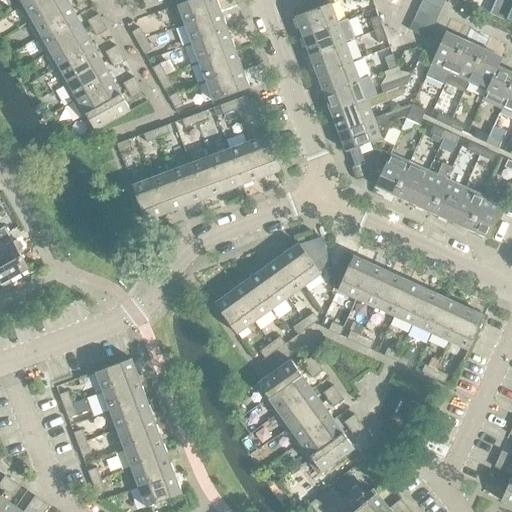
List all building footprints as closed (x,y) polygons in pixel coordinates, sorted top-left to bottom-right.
[(67,0),(30,0),(20,6),(29,22),(67,0)] [(67,0),(29,22),(38,37),(77,15),(67,0)] [(220,10),(216,0),(186,0),(176,4),(184,23),(220,10)] [(294,16),(301,36),(337,23),(328,0),(308,0),(309,3),(301,6),(304,12),(294,16)] [(421,0),(416,10),(436,19),(440,9),(421,0)] [(444,0),(420,0),(421,0),(440,9),(444,0)] [(511,24),(511,0),(494,0),(493,2),(507,9),(502,20),(511,24)] [(227,29),(220,10),(184,23),(191,42),(227,29)] [(416,10),(412,20),(431,29),(436,19),(416,10)] [(98,13),(87,20),(92,27),(102,21),(98,13)] [(86,31),(77,15),(38,37),(47,53),(86,31)] [(368,18),(372,30),(381,27),(377,15),(368,18)] [(431,29),(412,20),(407,29),(427,38),(431,29)] [(96,35),(107,29),(102,21),(92,27),(96,35)] [(301,36),(309,55),(344,42),(337,23),(301,36)] [(131,31),(137,42),(145,38),(139,27),(131,31)] [(385,39),(381,27),(372,30),(377,42),(385,39)] [(191,42),(198,62),(234,48),(227,29),(191,42)] [(94,47),(86,31),(47,53),(56,69),(94,47)] [(444,84),(449,73),(464,41),(444,32),(429,65),(430,65),(425,76),(444,84)] [(151,49),(145,38),(137,42),(144,53),(151,49)] [(462,93),(467,82),(482,49),(464,41),(449,73),(444,84),(462,93)] [(316,74),(351,61),(344,42),(309,55),(316,74)] [(109,59),(120,53),(115,45),(104,51),(109,59)] [(94,47),(56,69),(65,84),(103,63),(94,47)] [(241,67),(234,48),(198,62),(205,81),(241,67)] [(467,82),(485,90),(496,67),(501,57),(482,49),(467,82)] [(124,60),(120,53),(109,59),(113,66),(124,60)] [(383,57),(387,69),(396,66),(391,54),(383,57)] [(316,74),(323,93),(358,80),(351,61),(316,74)] [(112,78),(103,63),(65,84),(73,100),(112,78)] [(152,67),(158,78),(165,74),(159,63),(152,67)] [(401,78),(396,66),(387,69),(392,81),(383,84),(386,92),(397,88),(408,84),(411,74),(401,78)] [(248,87),(241,67),(205,81),(212,100),(248,87)] [(480,99),(499,108),(511,80),(511,73),(496,67),(485,90),(480,99)] [(172,85),(165,74),(158,78),(164,89),(172,85)] [(127,90),(138,84),(133,76),(122,82),(127,90)] [(121,94),(112,78),(73,100),(82,116),(121,94)] [(330,113),(366,100),(358,80),(323,93),(330,113)] [(511,80),(499,108),(511,113),(511,80)] [(142,91),(138,84),(127,90),(131,98),(142,91)] [(390,100),(401,96),(398,88),(387,92),(390,100)] [(168,96),(175,107),(182,103),(176,92),(168,96)] [(130,110),(121,94),(82,116),(91,132),(130,110)] [(243,96),(231,100),(234,109),(246,104),(243,96)] [(234,109),(231,100),(218,105),(222,113),(234,109)] [(330,113),(337,132),(373,119),(366,100),(330,113)] [(412,103),(408,111),(421,117),(424,109),(412,103)] [(207,119),(203,111),(191,115),(195,124),(207,119)] [(421,117),(408,111),(405,119),(417,124),(421,117)] [(449,126),(452,118),(439,112),(436,120),(449,126)] [(195,124),(191,115),(179,120),(182,128),(195,124)] [(337,132),(344,151),(380,138),(376,127),(388,122),(385,115),(373,119),(337,132)] [(465,124),(452,118),(449,126),(462,132),(465,124)] [(167,124),(154,129),(158,137),(170,133),(167,124)] [(443,139),(446,132),(433,126),(430,133),(443,139)] [(158,137),(154,129),(142,134),(146,142),(158,137)] [(472,137),(485,143),(488,135),(476,129),(472,137)] [(459,138),(446,132),(443,139),(456,145),(459,138)] [(246,142),(259,177),(279,170),(266,134),(246,142)] [(501,141),(488,135),(485,143),(498,149),(501,141)] [(116,143),(119,152),(131,147),(128,139),(116,143)] [(240,184),(259,177),(246,142),(227,149),(240,184)] [(466,149),(479,155),(482,148),(469,143),(466,149)] [(495,154),(482,148),(479,155),(492,161),(495,154)] [(208,156),(221,191),(240,184),(227,149),(208,156)] [(374,186),(393,195),(408,162),(389,154),(374,186)] [(202,198),(221,191),(208,156),(189,163),(202,198)] [(511,170),(511,161),(506,159),(503,166),(511,170)] [(393,195),(412,203),(427,171),(408,162),(393,195)] [(170,170),(183,206),(202,198),(189,163),(170,170)] [(412,203),(430,212),(445,179),(450,166),(442,163),(436,175),(427,171),(412,203)] [(359,164),(351,167),(355,179),(363,176),(359,164)] [(151,177),(164,213),(183,206),(170,170),(151,177)] [(131,184),(144,220),(164,213),(151,177),(131,184)] [(463,187),(445,179),(430,212),(448,220),(463,187)] [(501,205),(492,201),(498,188),(488,184),(483,196),(468,229),(486,237),(501,205)] [(448,220),(468,229),(483,196),(463,187),(448,220)] [(0,229),(0,262),(9,278),(27,268),(4,227),(0,229)] [(297,242),(280,254),(302,285),(320,273),(297,242)] [(280,254),(263,266),(286,297),(302,285),(280,254)] [(355,298),(371,264),(352,255),(336,290),(355,298)] [(0,283),(9,278),(0,262),(0,283)] [(389,272),(371,264),(355,298),(373,307),(389,272)] [(269,310),(286,297),(263,266),(247,278),(269,310)] [(389,272),(373,307),(392,315),(408,281),(389,272)] [(247,278),(230,290),(253,322),(269,310),(247,278)] [(410,324),(426,289),(408,281),(392,315),(410,324)] [(429,332),(445,298),(426,289),(410,324),(429,332)] [(213,303),(236,334),(253,322),(230,290),(213,303)] [(320,302),(328,306),(334,294),(326,290),(320,302)] [(447,341),(463,306),(445,298),(429,332),(447,341)] [(466,350),(482,315),(463,306),(447,341),(466,350)] [(316,320),(310,313),(300,320),(305,328),(316,320)] [(305,328),(300,320),(290,328),(295,335),(305,328)] [(329,322),(325,330),(338,336),(341,327),(329,322)] [(345,339),(356,344),(360,336),(348,331),(345,339)] [(371,342),(360,336),(356,344),(367,350),(371,342)] [(277,337),(267,344),(273,352),(283,344),(277,337)] [(273,352),(267,344),(257,352),(263,359),(273,352)] [(382,356),(394,361),(397,353),(386,348),(382,356)] [(409,359),(397,353),(394,361),(405,367),(409,359)] [(299,364),(305,371),(315,363),(310,356),(299,364)] [(130,359),(94,372),(102,392),(137,378),(130,359)] [(288,360),(259,381),(252,386),(263,401),(299,375),(288,360)] [(305,371),(310,378),(320,371),(315,363),(305,371)] [(419,373),(430,378),(434,370),(423,365),(419,373)] [(446,376),(434,370),(430,378),(442,384),(446,376)] [(309,390),(299,375),(263,401),(273,416),(309,390)] [(109,411),(144,398),(137,378),(102,392),(109,411)] [(321,393),(326,400),(336,393),(331,385),(321,393)] [(320,404),(309,390),(273,416),(284,430),(320,404)] [(58,394),(63,406),(71,403),(67,391),(58,394)] [(341,400),(336,393),(326,400),(331,407),(341,400)] [(151,417),(144,398),(109,411),(116,430),(151,417)] [(75,414),(71,403),(63,406),(67,418),(75,414)] [(330,419),(320,404),(284,430),(294,445),(330,419)] [(342,422),(347,429),(357,422),(352,415),(342,422)] [(123,449),(159,436),(151,417),(116,430),(123,449)] [(294,445),(305,460),(341,434),(330,419),(294,445)] [(362,429),(357,422),(347,429),(352,437),(362,429)] [(72,432),(77,444),(85,441),(81,429),(72,432)] [(352,449),(341,434),(305,460),(316,475),(352,449)] [(159,436),(123,449),(130,468),(166,455),(159,436)] [(90,453),(85,441),(77,444),(81,456),(90,453)] [(500,450),(496,459),(508,464),(511,456),(500,450)] [(166,455),(130,468),(137,487),(173,474),(166,455)] [(504,472),(508,464),(496,459),(492,467),(504,472)] [(86,471),(91,482),(99,479),(95,467),(86,471)] [(173,474),(137,487),(144,507),(180,494),(173,474)] [(500,481),(489,475),(485,484),(496,489),(500,481)] [(0,480),(0,488),(4,491),(11,481),(3,476),(0,480)] [(104,491),(99,479),(91,482),(95,494),(104,491)] [(18,486),(11,481),(4,491),(11,496),(18,486)] [(499,501),(511,507),(511,486),(506,484),(499,501)] [(409,511),(398,498),(382,511),(370,496),(366,499),(355,485),(340,497),(330,485),(307,504),(313,511),(409,511)] [(0,497),(0,496),(0,511),(11,511),(15,507),(0,497)] [(26,507),(34,511),(41,501),(33,496),(26,507)] [(44,511),(48,506),(41,501),(34,511),(33,511),(44,511)]
